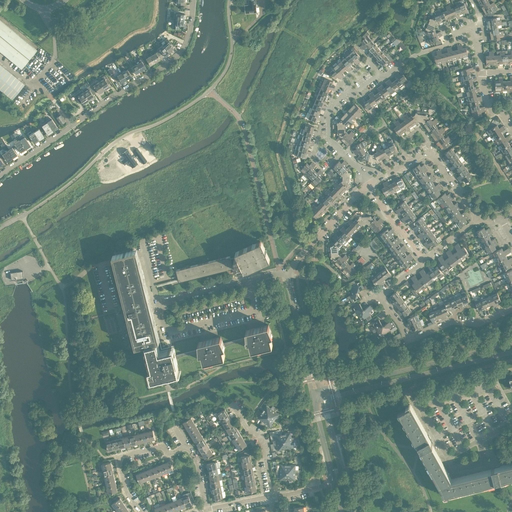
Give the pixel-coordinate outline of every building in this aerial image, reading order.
[(257,12),(256,4),(255,0),(248,0),(249,5),(245,5),(245,7),(244,7),(244,12),(245,12),(245,13),(257,12)] [(460,1),(457,2),(462,13),(466,12),(466,13),(468,12),(464,3),(461,4),(460,1)] [(488,1),(480,6),(481,8),(482,7),(484,10),(495,4),(493,2),(490,4),(488,1)] [(457,6),(454,7),(458,17),(460,16),(459,15),(462,13),(457,2),(455,2),(457,6)] [(495,4),(484,10),(486,14),(484,14),(485,16),(487,15),(493,12),(494,11),(492,8),(496,6),(495,4)] [(450,5),(447,6),(452,17),(456,16),(456,17),(458,17),(454,7),(451,9),(450,5)] [(447,10),(444,12),(448,21),(450,20),(449,19),(452,17),(447,6),(445,7),(447,10)] [(440,9),(438,10),(442,22),(446,20),(446,22),(448,21),(444,12),(441,13),(440,9)] [(437,15),(434,16),(437,24),(438,25),(440,24),(439,23),(442,22),(438,10),(435,11),(437,15)] [(430,20),(428,24),(435,26),(435,25),(437,24),(434,16),(434,14),(431,15),(432,18),(431,18),(430,18),(429,19),(430,20)] [(0,51),(21,69),(35,53),(37,50),(0,19),(0,51)] [(173,19),(172,28),(178,29),(178,25),(183,26),(183,25),(184,20),(176,19),(176,20),(173,19)] [(435,26),(428,24),(427,27),(426,28),(425,29),(426,29),(427,30),(427,31),(425,32),(426,34),(427,34),(435,30),(434,28),(435,26)] [(427,34),(429,39),(441,34),(440,31),(436,33),(435,30),(427,34)] [(362,48),(371,39),(367,35),(369,34),(367,31),(360,38),(362,40),(361,41),(363,44),(360,46),(362,48)] [(441,34),(429,39),(431,44),(435,42),(439,40),(438,37),(442,36),(441,34)] [(164,41),(161,43),(162,44),(164,46),(169,52),(173,48),(173,49),(173,48),(169,43),(170,42),(167,38),(164,41)] [(371,39),(362,48),(363,50),(366,47),(368,49),(375,43),(371,39)] [(375,43),(368,49),(370,52),(367,54),(369,56),(378,47),(375,43)] [(158,48),(156,49),(158,51),(162,58),(164,56),(165,56),(169,52),(164,46),(162,44),(157,48),(158,48)] [(462,44),(459,45),(463,57),(468,56),(466,47),(463,48),(462,44)] [(357,53),(358,51),(354,47),(348,52),(350,54),(358,63),(360,61),(357,58),(360,56),(357,53)] [(378,47),(369,56),(370,58),(373,55),(375,57),(382,52),(378,47)] [(451,47),(449,48),(452,60),(457,59),(455,50),(452,51),(451,47)] [(441,50),(439,50),(442,63),(447,61),(445,53),(442,54),(441,50)] [(156,53),(151,56),(155,62),(159,60),(160,60),(162,58),(158,51),(156,53)] [(376,64),(385,56),(382,52),(375,57),(377,60),(374,62),(376,64)] [(358,63),(350,54),(346,57),(351,64),(354,62),(356,64),(358,63)] [(388,64),(393,60),(387,54),(385,56),(376,64),(377,66),(380,63),(383,66),(383,65),(387,62),(388,64)] [(151,56),(146,59),(150,66),(150,65),(155,62),(151,56)] [(351,64),(346,57),(342,61),(350,70),(352,69),(349,66),(351,64)] [(140,59),(135,62),(136,64),(140,71),(145,68),(141,61),(140,59)] [(350,70),(342,61),(338,64),(343,71),(346,69),(348,72),(350,70)] [(0,89),(12,100),(25,84),(0,64),(0,89)] [(136,64),(131,67),(135,74),(136,74),(140,71),(136,64)] [(343,71),(338,64),(334,68),(342,77),(344,76),(341,73),(343,71)] [(460,70),(462,76),(470,73),(469,70),(473,69),(473,67),(460,70)] [(342,77),(334,68),(329,72),(335,78),(338,76),(340,79),(342,77)] [(127,70),(122,73),(126,79),(131,77),(127,70)] [(122,73),(117,76),(121,83),(121,82),(126,79),(122,73)] [(398,73),(396,74),(404,84),(408,81),(403,74),(401,76),(398,73)] [(102,79),(99,82),(104,90),(106,89),(106,90),(110,87),(109,86),(110,86),(107,83),(110,81),(105,74),(101,77),(102,79)] [(397,79),(394,81),(399,88),(404,84),(396,74),(394,76),(397,79)] [(473,84),(472,81),(476,80),(476,77),(463,81),(465,86),(473,84)] [(325,78),(323,83),(334,88),(335,86),(332,84),(333,81),(325,78)] [(389,79),(388,81),(395,91),(399,88),(394,81),(392,83),(389,79)] [(388,85),(386,87),(391,94),(395,91),(388,81),(386,82),(388,85)] [(94,82),(90,85),(94,91),(96,90),(99,93),(100,94),(103,92),(103,91),(104,90),(99,82),(95,84),(94,82)] [(334,88),(323,83),(321,88),(329,92),(330,89),(333,90),(334,88)] [(478,88),(478,86),(474,87),(473,84),(465,86),(462,87),(464,92),(466,91),(478,88)] [(82,90),(81,90),(83,93),(84,92),(89,100),(91,99),(91,100),(94,98),(94,97),(91,93),(94,91),(90,85),(85,88),(82,90)] [(381,86),(379,87),(386,97),(391,94),(386,87),(383,89),(381,86)] [(379,92),(377,93),(382,100),(386,97),(379,87),(377,88),(379,92)] [(329,92),(321,88),(319,93),(330,98),(331,96),(327,94),(329,92)] [(476,94),(475,91),(479,90),(478,88),(466,91),(468,96),(476,94)] [(79,92),(74,96),(78,102),(81,100),(83,104),(84,104),(84,105),(88,102),(87,101),(89,100),(84,92),(83,93),(81,90),(79,92)] [(372,92),(370,93),(378,104),(382,100),(377,93),(374,95),(372,92)] [(330,98),(319,93),(316,98),(324,101),(326,99),(329,100),(330,98)] [(371,98),(368,100),(373,107),(378,104),(370,93),(368,95),(371,98)] [(324,101),(316,98),(314,103),(326,108),(327,106),(323,104),(324,101)] [(361,100),(369,110),(373,107),(368,100),(366,102),(363,98),(361,100)] [(481,98),(469,102),(470,107),(479,105),(478,102),(482,101),(481,98)] [(353,105),(351,107),(360,116),(362,114),(359,112),(361,109),(354,102),(352,104),(353,105)] [(326,108),(314,103),(312,108),(320,111),(321,109),(325,110),(326,108)] [(347,109),(346,110),(354,117),(356,115),(359,118),(360,116),(351,107),(348,110),(347,109)] [(320,111),(312,108),(310,113),(322,118),(323,116),(319,114),(320,111)] [(484,109),(472,112),(473,118),(482,115),(481,112),(485,111),(484,109)] [(346,112),(344,115),(353,124),(354,122),(351,119),(354,117),(346,110),(345,111),(346,112)] [(420,121),(421,114),(422,112),(417,111),(417,113),(416,113),(415,113),(415,114),(414,115),(413,113),(410,114),(411,116),(411,115),(417,122),(418,121),(420,121)] [(61,115),(59,112),(56,114),(58,117),(57,118),(61,125),(66,122),(61,115)] [(322,118),(310,113),(308,118),(316,122),(317,118),(321,120),(322,118)] [(411,115),(411,116),(409,117),(407,114),(405,115),(412,126),(415,123),(416,125),(418,123),(417,122),(411,115)] [(423,123),(430,118),(430,119),(432,118),(430,116),(428,117),(427,116),(427,115),(426,114),(425,115),(421,114),(420,121),(422,122),(423,123)] [(340,117),(339,118),(346,125),(348,123),(351,125),(353,124),(344,115),(341,118),(340,117)] [(412,126),(405,115),(403,117),(405,120),(403,122),(409,130),(410,129),(409,128),(412,126)] [(337,125),(338,129),(345,128),(345,127),(346,125),(339,118),(337,120),(339,122),(338,123),(337,123),(337,124),(337,125)] [(423,123),(422,124),(423,126),(424,125),(427,128),(437,120),(435,118),(432,121),(430,119),(430,118),(423,123)] [(52,119),(47,122),(52,130),(57,127),(52,119)] [(409,130),(403,122),(400,124),(398,120),(396,122),(403,132),(406,130),(407,131),(409,130)] [(437,120),(427,128),(429,131),(428,132),(429,133),(437,127),(435,125),(438,122),(437,120)] [(46,122),(42,125),(43,128),(47,134),(52,130),(47,122),(46,122)] [(403,132),(396,122),(394,123),(396,126),(394,128),(400,136),(401,135),(401,134),(403,132)] [(313,130),(314,126),(306,124),(304,130),(317,133),(317,131),(313,130)] [(490,134),(491,136),(504,127),(503,125),(499,128),(497,125),(489,130),(491,134),(490,134)] [(437,127),(429,133),(430,134),(431,134),(433,137),(443,129),(442,127),(439,130),(437,127)] [(504,127),(491,136),(492,137),(493,136),(495,140),(503,135),(501,132),(505,129),(504,127)] [(30,128),(28,129),(30,133),(28,134),(29,137),(33,143),(38,139),(33,131),(32,131),(30,128)] [(38,128),(33,131),(38,139),(43,136),(38,128)] [(345,128),(338,129),(338,132),(337,133),(337,134),(338,135),(339,135),(340,135),(338,137),(339,139),(346,132),(345,130),(345,128)] [(316,135),(317,133),(304,130),(302,129),(300,134),(311,137),(312,134),(316,135)] [(443,129),(433,137),(435,139),(434,140),(435,142),(443,136),(441,133),(444,131),(443,129)] [(346,132),(339,139),(341,140),(342,139),(344,142),(353,133),(351,131),(349,134),(346,132)] [(353,133),(344,142),(347,144),(346,145),(347,147),(354,139),(352,137),(355,134),(353,133)] [(310,140),(311,137),(300,134),(299,139),(314,143),(314,141),(310,140)] [(503,135),(495,140),(497,143),(496,144),(497,145),(510,137),(509,135),(505,138),(503,135)] [(443,136),(435,142),(436,143),(437,142),(439,145),(449,138),(448,136),(445,138),(443,136)] [(24,137),(19,140),(20,141),(25,148),(30,145),(24,137)] [(510,137),(497,145),(498,146),(499,146),(501,149),(509,144),(507,141),(511,139),(510,137)] [(17,142),(14,143),(16,146),(20,152),(25,148),(20,141),(19,140),(18,138),(16,140),(17,141),(17,142)] [(449,138),(439,145),(441,148),(440,149),(441,151),(450,145),(448,142),(451,140),(449,138)] [(313,146),(314,143),(299,139),(297,144),(308,147),(309,144),(313,146)] [(3,140),(1,142),(2,143),(6,148),(7,151),(11,157),(16,154),(12,147),(9,150),(6,145),(3,140)] [(354,152),(365,147),(367,145),(365,140),(355,146),(356,149),(353,150),(354,152)] [(389,141),(387,142),(392,153),(396,152),(396,153),(398,152),(393,143),(390,145),(389,141)] [(392,153),(387,142),(384,143),(386,147),(384,148),(388,157),(390,156),(389,155),(392,153)] [(308,150),(308,147),(297,144),(296,150),(311,154),(311,152),(308,150)] [(509,144),(501,149),(503,153),(502,154),(503,155),(511,149),(511,146),(511,147),(509,144)] [(379,146),(377,147),(383,158),(386,157),(387,158),(388,157),(384,148),(381,150),(379,146)] [(367,151),(365,147),(354,152),(355,154),(359,153),(360,155),(367,151)] [(383,158),(377,147),(375,148),(377,152),(374,153),(379,162),(380,161),(380,160),(383,158)] [(125,158),(121,161),(122,161),(124,164),(124,165),(128,162),(132,167),(137,163),(134,159),(137,157),(143,164),(147,161),(137,148),(133,151),(136,155),(133,158),(127,149),(121,153),(125,158)] [(445,160),(455,153),(451,148),(444,153),(446,155),(443,158),(445,160)] [(511,149),(503,155),(504,156),(505,155),(507,159),(511,155),(511,149)] [(310,156),(311,154),(296,150),(294,155),(305,158),(306,155),(310,156)] [(7,151),(2,154),(7,161),(11,157),(7,151)] [(367,151),(360,155),(358,156),(360,158),(362,157),(363,158),(362,159),(363,160),(364,160),(365,159),(368,161),(370,154),(369,153),(367,151)] [(451,163),(458,158),(461,156),(457,151),(455,153),(445,160),(447,163),(450,161),(451,163)] [(372,154),(370,154),(368,161),(372,162),(372,163),(373,163),(374,162),(374,161),(375,161),(377,163),(379,162),(374,153),(372,154)] [(452,170),(462,163),(458,158),(451,163),(453,165),(450,167),(452,170)] [(341,163),(339,161),(333,167),(337,171),(346,162),(344,160),(341,163)] [(305,173),(313,164),(312,162),(309,165),(307,163),(304,165),(302,163),(299,167),(301,169),(305,173)] [(346,162),(337,171),(341,175),(347,169),(347,168),(345,166),(347,164),(346,162)] [(462,163),(452,170),(454,173),(457,170),(458,173),(465,167),(462,163)] [(315,170),(312,168),(315,165),(313,164),(305,173),(303,175),(307,178),(309,177),(315,170)] [(412,169),(416,174),(426,167),(424,164),(421,166),(419,164),(412,169)] [(348,167),(347,168),(347,169),(341,175),(343,176),(343,178),(350,178),(350,174),(350,173),(349,172),(348,172),(348,171),(350,169),(348,167)] [(426,167),(416,174),(419,179),(426,174),(425,172),(428,169),(426,167)] [(465,167),(458,173),(460,175),(457,177),(459,180),(469,172),(465,167)] [(313,180),(321,171),(320,169),(317,172),(315,170),(309,177),(313,180)] [(321,171),(313,180),(317,184),(323,178),(320,176),(323,173),(321,171)] [(466,182),(473,177),(469,172),(459,180),(461,182),(464,180),(466,182)] [(426,174),(419,179),(423,184),(433,176),(431,174),(428,176),(426,174)] [(396,176),(394,177),(400,188),(405,186),(401,178),(398,180),(396,176)] [(433,176),(423,184),(426,189),(433,184),(432,181),(435,179),(433,176)] [(394,182),(391,183),(395,191),(400,188),(394,177),(392,178),(394,182)] [(350,178),(343,178),(343,180),(341,182),(348,189),(350,187),(348,185),(349,184),(350,184),(350,183),(350,182),(350,178)] [(348,189),(341,182),(339,184),(336,181),(334,183),(344,192),(346,189),(347,190),(348,189)] [(387,181),(385,182),(391,194),(395,191),(391,183),(389,185),(387,181)] [(386,196),(391,194),(385,182),(383,183),(385,187),(382,188),(386,196)] [(344,192),(334,183),(333,184),(336,187),(334,189),(341,196),(342,195),(341,194),(344,192)] [(435,186),(433,184),(426,189),(430,193),(440,186),(438,183),(435,186)] [(440,186),(430,193),(434,198),(441,193),(439,191),(442,189),(440,186)] [(341,196),(334,189),(331,192),(329,189),(327,191),(336,199),(339,197),(340,198),(341,196)] [(336,199),(327,191),(325,192),(328,195),(326,197),(333,204),(335,203),(334,202),(336,199)] [(438,198),(442,203),(452,195),(450,192),(446,195),(445,193),(438,198)] [(452,195),(442,203),(445,208),(452,202),(451,200),(454,198),(452,195)] [(333,204),(326,197),(324,200),(321,197),(319,198),(329,207),(331,205),(332,206),(333,204)] [(329,207),(319,198),(318,200),(321,203),(319,205),(326,212),(327,211),(326,210),(329,207)] [(395,210),(397,213),(407,205),(404,201),(397,206),(398,208),(395,210)] [(452,202),(445,208),(449,212),(459,205),(457,202),(454,204),(452,202)] [(326,212),(319,205),(317,207),(314,205),(312,206),(321,215),(324,212),(325,213),(326,212)] [(407,205),(397,213),(399,215),(402,213),(403,215),(411,209),(407,205)] [(459,205),(449,212),(452,217),(459,212),(458,210),(461,207),(459,205)] [(321,215),(312,206),(310,208),(313,211),(311,213),(318,220),(320,219),(319,218),(321,215)] [(411,209),(403,215),(404,216),(401,218),(403,221),(414,213),(411,209)] [(459,212),(452,217),(456,222),(466,214),(464,212),(461,214),(459,212)] [(414,213),(403,221),(405,223),(408,221),(409,223),(417,217),(414,213)] [(466,214),(456,222),(460,227),(467,222),(465,219),(468,217),(466,214)] [(413,229),(424,221),(426,219),(423,215),(413,222),(414,224),(411,226),(413,229)] [(354,218),(355,219),(356,219),(362,225),(364,223),(365,223),(365,216),(361,216),(360,216),(359,216),(359,217),(358,218),(356,216),(354,218)] [(369,216),(365,216),(365,223),(367,223),(369,225),(375,219),(376,218),(374,216),(372,218),(371,217),(371,216),(370,216),(369,216)] [(377,221),(375,219),(369,225),(373,229),(381,219),(380,218),(377,221)] [(351,219),(349,220),(358,229),(362,225),(356,219),(355,219),(354,221),(351,219)] [(381,219),(373,229),(377,233),(383,226),(380,224),(383,221),(381,219)] [(350,225),(348,227),(354,233),(358,229),(349,220),(347,222),(350,225)] [(424,221),(413,229),(415,231),(418,229),(419,231),(427,225),(424,221)] [(427,225),(419,231),(421,232),(418,235),(419,237),(430,229),(427,225)] [(343,226),(342,228),(351,237),(354,233),(348,227),(346,229),(343,226)] [(476,232),(479,237),(490,231),(489,228),(485,230),(484,227),(476,232)] [(343,233),(341,235),(347,241),(351,237),(342,228),(340,230),(343,233)] [(380,234),(383,238),(394,231),(392,228),(389,230),(387,229),(380,234)] [(430,229),(419,237),(421,240),(424,237),(425,239),(433,233),(430,229)] [(394,231),(383,238),(386,242),(394,237),(392,235),(395,233),(394,231)] [(490,231),(479,237),(482,242),(490,238),(488,236),(492,234),(490,231)] [(433,233),(425,239),(427,241),(424,243),(425,245),(436,238),(433,233)] [(336,234),(334,236),(343,245),(347,241),(341,235),(339,237),(336,234)] [(335,240),(334,242),(333,243),(340,249),(343,245),(334,236),(333,238),(335,240)] [(394,237),(386,242),(389,247),(400,239),(398,236),(395,239),(394,237)] [(436,238),(425,245),(427,248),(430,246),(431,247),(439,242),(436,238)] [(490,238),(482,242),(485,247),(496,241),(494,238),(491,240),(490,238)] [(400,239),(389,247),(392,251),(400,245),(398,243),(401,241),(400,239)] [(331,248),(331,252),(338,252),(338,250),(340,249),(333,243),(334,242),(332,241),(331,243),(333,245),(332,246),(331,246),(330,247),(330,248),(331,248)] [(496,241),(485,247),(488,253),(496,248),(494,246),(498,244),(496,241)] [(265,263),(265,261),(269,259),(269,260),(269,259),(266,252),(266,251),(267,251),(267,250),(266,250),(265,250),(262,242),(261,242),(257,244),(256,243),(235,252),(236,253),(238,257),(234,259),(234,258),(231,258),(230,256),(226,257),(226,259),(222,260),(221,258),(221,260),(217,261),(216,260),(208,262),(208,263),(204,264),(203,263),(203,264),(199,266),(198,264),(190,266),(190,268),(186,269),(186,267),(185,267),(185,269),(181,270),(180,268),(176,270),(178,279),(179,280),(179,281),(233,268),(234,272),(233,272),(234,273),(239,271),(240,271),(239,269),(242,267),(244,272),(248,270),(248,269),(252,267),(253,268),(257,267),(256,265),(260,263),(261,265),(265,263)] [(458,243),(456,245),(465,257),(469,254),(463,246),(461,248),(458,243)] [(401,247),(400,245),(392,251),(395,255),(406,247),(404,245),(401,247)] [(457,251),(455,252),(461,260),(465,257),(456,245),(454,246),(457,251)] [(406,247),(395,255),(398,259),(406,253),(404,252),(407,250),(406,247)] [(159,340),(152,313),(149,299),(138,254),(137,252),(136,248),(113,254),(115,260),(116,264),(126,305),(130,321),(124,323),(130,347),(149,342),(156,340),(159,340)] [(493,252),(496,257),(509,250),(508,248),(503,251),(502,248),(493,252)] [(449,249),(448,251),(456,263),(461,260),(455,252),(453,254),(449,249)] [(509,250),(496,257),(498,261),(506,257),(505,255),(510,252),(509,250)] [(449,257),(447,258),(452,266),(456,263),(448,251),(446,252),(449,257)] [(338,252),(331,252),(331,256),(331,257),(331,258),(332,258),(333,259),(331,261),(333,263),(340,255),(338,254),(338,252)] [(407,255),(406,253),(398,259),(401,263),(412,255),(410,253),(407,255)] [(340,255),(333,263),(334,264),(335,263),(338,265),(347,256),(345,255),(342,258),(340,255)] [(412,255),(401,263),(404,267),(412,262),(410,260),(413,258),(412,255)] [(441,255),(439,257),(448,269),(452,266),(447,258),(445,260),(441,255)] [(347,256),(338,265),(340,268),(339,269),(341,270),(348,263),(345,261),(348,258),(347,256)] [(448,269),(439,257),(437,258),(441,263),(439,265),(445,274),(449,271),(448,269)] [(506,257),(498,261),(501,266),(511,259),(511,257),(508,260),(506,257)] [(511,266),(510,264),(511,262),(511,259),(501,266),(498,267),(500,272),(511,266)] [(348,263),(341,270),(342,271),(343,270),(346,273),(354,264),(353,262),(350,265),(348,263)] [(444,275),(442,273),(437,266),(434,268),(431,263),(429,264),(438,276),(440,278),(444,275)] [(354,264),(346,273),(348,275),(347,276),(349,278),(356,270),(353,268),(356,265),(354,264)] [(431,270),(428,272),(434,279),(438,276),(429,264),(427,266),(431,270)] [(386,268),(381,271),(386,278),(389,276),(390,278),(392,276),(386,268)] [(423,269),(421,270),(430,282),(434,279),(428,272),(426,274),(423,269)] [(423,276),(421,278),(426,285),(430,282),(421,270),(419,272),(423,276)] [(23,277),(22,271),(23,271),(22,271),(10,272),(10,273),(11,279),(10,279),(11,280),(23,278),(23,277)] [(381,271),(376,275),(383,284),(385,282),(383,280),(386,278),(381,271)] [(376,275),(371,279),(376,285),(379,283),(381,285),(383,284),(376,275)] [(415,275),(413,276),(422,289),(426,285),(421,278),(418,280),(415,275)] [(417,292),(422,289),(413,276),(411,278),(414,282),(412,284),(417,292)] [(156,286),(156,287),(179,281),(179,280),(178,279),(156,285),(156,286)] [(356,284),(354,280),(351,282),(357,291),(358,291),(363,288),(363,287),(360,282),(356,284)] [(357,291),(351,282),(349,283),(351,286),(347,289),(350,295),(351,295),(356,292),(357,292),(358,291),(357,291)] [(392,299),(390,301),(391,303),(400,296),(396,291),(390,296),(392,299)] [(470,301),(465,291),(460,293),(465,306),(467,305),(466,303),(470,301)] [(351,295),(350,295),(347,297),(348,299),(352,297),(354,301),(361,298),(357,292),(356,292),(351,295)] [(465,306),(460,293),(454,296),(458,306),(462,304),(463,307),(465,306)] [(497,293),(491,295),(496,306),(498,305),(497,302),(500,300),(497,293)] [(491,295),(486,298),(489,305),(493,304),(494,307),(496,306),(491,295)] [(400,296),(391,303),(393,305),(395,303),(397,306),(404,301),(400,296)] [(458,306),(454,296),(448,298),(454,311),(456,310),(455,307),(458,306)] [(454,311),(448,298),(443,300),(444,303),(447,311),(448,311),(451,309),(452,312),(454,311)] [(486,298),(480,300),(485,310),(487,310),(486,307),(489,305),(486,298)] [(483,311),(485,310),(480,300),(475,303),(478,310),(482,309),(483,311)] [(404,301),(397,306),(400,309),(397,311),(399,312),(407,306),(404,301)] [(444,303),(439,306),(444,319),(446,318),(445,315),(449,313),(448,311),(447,311),(444,303)] [(359,304),(353,308),(356,312),(353,314),(354,316),(357,314),(363,310),(363,309),(359,304)] [(369,306),(366,308),(364,309),(364,310),(370,319),(372,318),(369,314),(373,312),(369,306)] [(407,306),(399,312),(400,314),(402,313),(405,316),(411,311),(407,306)] [(444,319),(439,306),(433,308),(434,311),(438,318),(441,317),(442,320),(444,319)] [(363,309),(363,310),(357,314),(361,320),(365,317),(368,321),(370,319),(364,310),(364,309),(363,309)] [(434,320),(438,318),(434,311),(429,313),(433,324),(435,322),(434,320)] [(415,315),(407,319),(409,322),(406,323),(407,326),(417,321),(415,315)] [(382,326),(382,325),(379,320),(373,324),(374,326),(371,328),(373,332),(377,330),(382,326)] [(419,320),(417,321),(407,326),(408,328),(411,327),(412,330),(417,328),(418,330),(423,328),(419,320)] [(389,322),(384,325),(383,326),(389,335),(391,334),(389,330),(393,328),(389,322)] [(268,325),(248,330),(246,330),(246,337),(246,339),(247,340),(247,341),(249,341),(251,350),(258,348),(258,346),(265,345),(265,346),(273,344),(271,339),(270,332),(271,331),(268,325)] [(382,325),(382,326),(377,330),(381,336),(385,333),(387,337),(389,335),(383,326),(384,325),(383,325),(382,325)] [(220,336),(208,340),(198,342),(199,349),(199,351),(199,353),(201,353),(204,362),(211,360),(210,358),(217,357),(218,358),(225,356),(223,347),(225,346),(224,344),(223,343),(220,336)] [(224,344),(225,346),(229,345),(247,340),(246,339),(246,337),(223,343),(224,344)] [(179,375),(177,364),(175,359),(175,357),(175,356),(173,349),(172,345),(172,346),(169,347),(168,345),(162,341),(160,342),(160,341),(157,342),(156,340),(149,342),(150,344),(146,345),(149,355),(146,355),(149,368),(149,369),(152,382),(153,382),(152,379),(155,378),(156,381),(163,379),(162,376),(172,374),(172,377),(179,375)] [(199,349),(175,356),(175,357),(175,359),(181,357),(199,353),(199,351),(199,349)] [(266,406),(262,412),(268,416),(275,407),(273,405),(270,409),(266,406)] [(451,479),(442,463),(433,445),(431,446),(431,445),(432,444),(432,443),(433,443),(428,435),(427,436),(424,432),(426,431),(411,405),(399,412),(442,489),(441,489),(444,495),(449,494),(449,493),(511,477),(511,462),(505,465),(505,466),(500,467),(500,465),(491,467),(491,468),(492,470),(490,471),(490,469),(451,479)] [(277,408),(275,407),(268,416),(274,420),(279,414),(275,411),(277,408)] [(225,409),(217,414),(220,419),(228,414),(225,409)] [(260,424),(262,425),(268,416),(262,412),(258,418),(262,421),(260,424)] [(228,414),(220,419),(223,424),(231,419),(228,414)] [(274,420),(268,416),(262,425),(264,427),(266,423),(270,426),(274,420)] [(191,417),(183,422),(186,427),(194,423),(191,417)] [(231,419),(223,424),(226,429),(234,424),(231,419)] [(194,423),(186,427),(189,433),(197,428),(194,423)] [(234,424),(226,429),(229,434),(237,429),(234,424)] [(197,428),(189,433),(192,438),(200,433),(197,428)] [(105,440),(111,438),(109,429),(102,432),(105,440)] [(237,429),(229,434),(232,440),(241,435),(237,429)] [(153,430),(147,432),(149,441),(155,439),(153,430)] [(147,432),(141,433),(143,442),(149,441),(147,432)] [(141,433),(135,435),(138,444),(143,442),(141,433)] [(200,433),(192,438),(195,443),(203,438),(200,433)] [(290,433),(283,434),(284,441),(295,439),(295,437),(291,438),(290,433)] [(272,441),(273,444),(284,441),(283,434),(276,436),(277,440),(272,441)] [(135,435),(129,436),(132,445),(138,444),(135,435)] [(241,435),(232,440),(236,445),(244,440),(241,435)] [(129,436),(124,437),(126,447),(132,445),(129,436)] [(124,437),(118,439),(120,448),(126,447),(124,437)] [(203,438),(195,443),(198,448),(207,443),(203,438)] [(118,439),(112,440),(114,450),(120,448),(118,439)] [(295,439),(284,441),(285,449),(293,447),(292,442),(296,442),(295,439)] [(106,442),(108,451),(114,450),(112,440),(106,442)] [(244,440),(236,445),(239,450),(247,445),(244,440)] [(284,441),(273,444),(273,446),(277,445),(278,450),(285,449),(284,441)] [(207,443),(198,448),(202,453),(210,448),(207,443)] [(210,448),(202,453),(205,459),(213,454),(210,448)] [(170,461),(164,463),(168,472),(173,470),(170,461)] [(111,462),(102,464),(103,470),(112,468),(111,462)] [(164,463),(159,466),(162,474),(168,472),(164,463)] [(159,466),(153,468),(156,477),(162,474),(159,466)] [(153,468),(147,470),(151,479),(156,477),(153,468)] [(147,470),(142,472),(145,481),(151,479),(147,470)] [(139,483),(145,481),(142,472),(136,474),(139,483)] [(116,486),(107,488),(108,494),(117,492),(116,486)] [(189,495),(183,498),(186,506),(192,504),(189,495)] [(120,498),(112,503),(116,509),(124,503),(120,498)] [(183,498),(177,500),(181,509),(186,506),(183,498)] [(177,500),(171,502),(175,511),(181,509),(177,500)] [(171,502),(166,504),(168,511),(171,511),(175,511),(171,502)] [(124,503),(116,509),(118,511),(121,511),(127,508),(124,503)]
